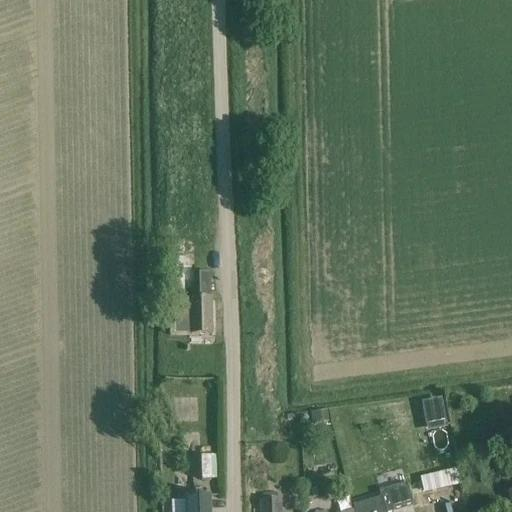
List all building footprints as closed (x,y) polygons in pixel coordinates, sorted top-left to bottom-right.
[(167,299),(168,336),(210,336),(209,273),(197,273),(197,299),(167,299)] [(325,413),(313,415),(314,426),(327,424),(325,413)] [(389,511),(411,505),(405,485),(378,494),(380,500),(352,509),(352,511),(389,511)] [(279,511),(279,503),(276,503),(276,495),(261,496),(262,504),(259,504),(259,511),(279,511)] [(209,511),(209,498),(184,499),(184,511),(209,511)]
